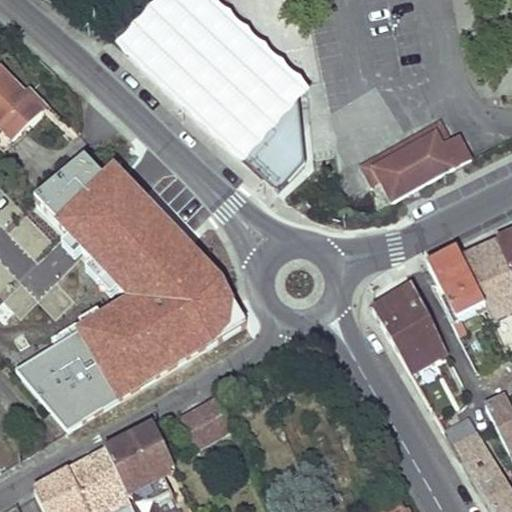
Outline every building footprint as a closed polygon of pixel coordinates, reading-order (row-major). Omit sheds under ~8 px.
[(298,110),(297,91),(305,82),(218,0),(156,0),(116,43),(236,156),(243,149),(249,154),(242,162),(264,182),(271,175),(282,186),(275,193),(278,196),(305,168),(288,121),(298,110)] [(26,97),(0,71),(0,131),(13,145),(43,116),(43,115),(26,97)] [(47,110),(30,93),(26,97),(43,115),(47,110)] [(305,168),(298,110),(288,121),(305,168)] [(374,172),(436,138),(442,150),(449,145),(439,127),(363,168),(373,187),(381,183),(374,172)] [(13,145),(0,131),(0,150),(3,154),(13,145)] [(392,204),(461,166),(456,158),(466,152),(459,140),(449,145),(442,150),(436,138),(374,172),(381,183),(392,204)] [(242,162),(249,154),(243,149),(236,156),(242,162)] [(36,209),(128,300),(15,371),(68,435),(242,326),(244,315),(224,275),(110,165),(105,170),(86,152),(34,195),(42,203),(36,209)] [(471,161),(466,152),(456,158),(461,166),(471,161)] [(282,186),(271,175),(264,182),(275,193),(282,186)] [(511,237),(497,244),(511,277),(511,237)] [(485,311),(457,255),(428,269),(446,305),(450,303),(452,307),(448,309),(457,326),(485,311)] [(448,357),(413,290),(373,313),(411,378),(448,357)] [(503,344),(511,342),(511,314),(497,318),(503,344)] [(511,398),(511,367),(511,365),(488,377),(496,393),(501,391),(506,401),(511,398)] [(511,412),(506,401),(486,411),(510,459),(511,457),(511,412)] [(232,434),(218,404),(181,424),(194,454),(232,434)] [(472,442),(464,424),(446,433),(456,450),(472,442)] [(175,473),(154,429),(141,436),(145,445),(123,457),(119,449),(106,456),(127,501),(148,490),(155,505),(172,497),(162,479),(175,473)] [(123,457),(145,445),(141,436),(119,449),(123,457)] [(511,511),(511,496),(509,492),(478,438),(472,442),(456,450),(490,511),(511,511)] [(127,501),(106,456),(70,476),(87,511),(110,511),(129,503),(127,501)] [(87,511),(70,476),(35,496),(42,511),(87,511)] [(406,511),(399,502),(377,511),(406,511)] [(123,511),(131,508),(129,503),(110,511),(123,511)]
